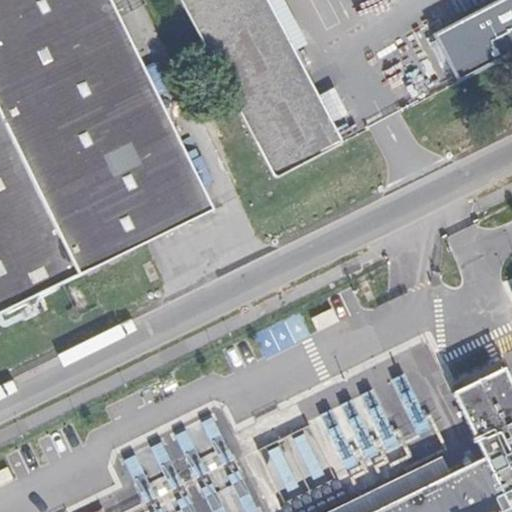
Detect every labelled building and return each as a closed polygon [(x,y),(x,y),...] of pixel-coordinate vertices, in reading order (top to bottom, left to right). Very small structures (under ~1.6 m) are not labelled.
[(0,0),(0,315),(209,213),(103,0),(0,0)] [(179,0),(273,178),(340,142),(265,0),(179,0)] [(511,0),(496,0),(433,35),(457,81),(511,50),(511,0)] [(254,334),(265,356),(312,334),(301,311),(254,334)] [(446,474),(370,511),(511,511),(511,387),(503,371),(453,396),(483,456),(446,474)] [(331,511),(370,511),(446,474),(439,459),(331,511)]
